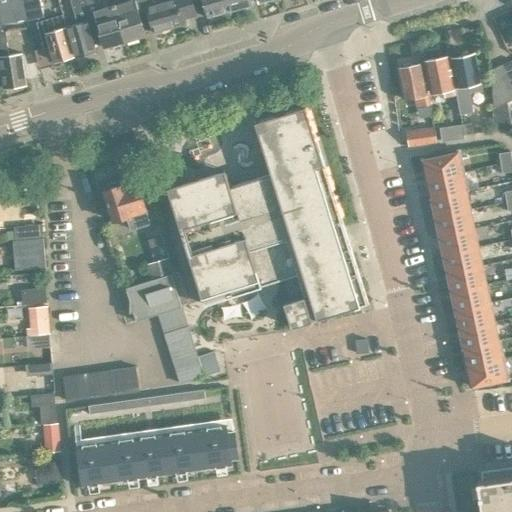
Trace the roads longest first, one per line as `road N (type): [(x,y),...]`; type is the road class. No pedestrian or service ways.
road 1 (residential): [(422,437),(403,315),(327,28)]
road 2 (tertiary): [(0,129),(327,28)]
road 3 (residential): [(426,473),(135,511)]
